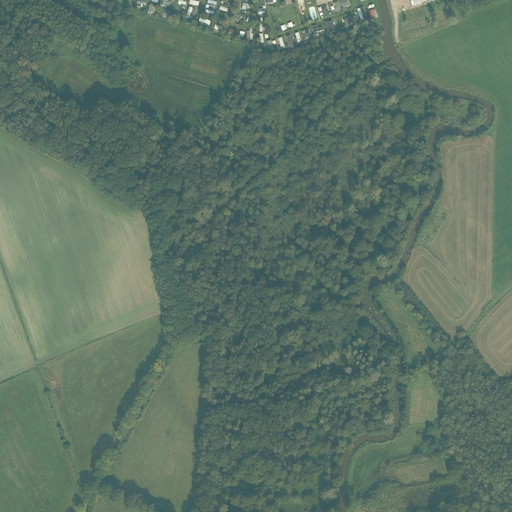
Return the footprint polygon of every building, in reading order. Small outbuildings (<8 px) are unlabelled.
[(183,1),(179,9),(178,8),(177,10),(182,13),(187,3),(183,1)] [(222,1),(220,9),(228,12),(231,3),(222,1)] [(156,13),(157,5),(149,5),(148,13),(156,13)] [(327,5),(319,8),(321,18),(330,16),(327,5)] [(375,9),(369,12),(373,20),(379,17),(375,9)] [(346,25),(358,22),(357,16),(344,19),(346,25)] [(210,25),(212,22),(201,18),(198,24),(206,27),(207,24),(210,25)] [(327,23),(330,34),(339,31),(335,20),(327,23)] [(326,34),(324,27),(318,28),(318,26),(313,27),(314,36),(326,34)] [(228,35),(237,37),(239,31),(230,28),(228,35)] [(303,41),(311,39),(309,30),(302,31),(303,41)] [(288,47),(294,45),(290,35),(284,37),(288,47)]
